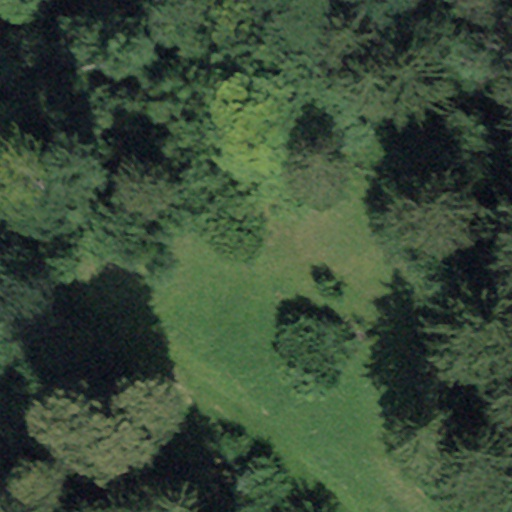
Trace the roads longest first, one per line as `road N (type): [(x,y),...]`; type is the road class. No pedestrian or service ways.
road 1 (track): [(243,511),(136,353),(83,294)]
road 2 (track): [(145,366),(266,435),(330,511)]
